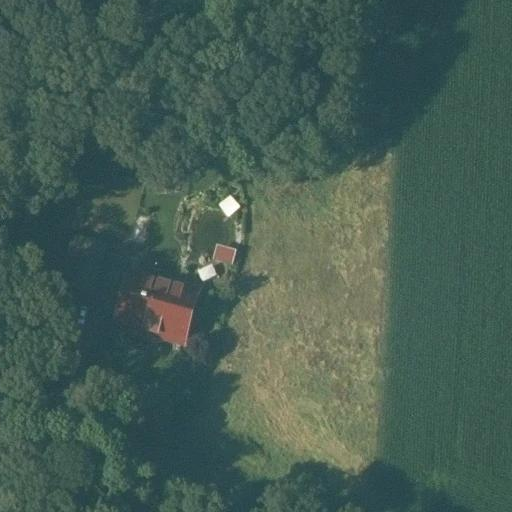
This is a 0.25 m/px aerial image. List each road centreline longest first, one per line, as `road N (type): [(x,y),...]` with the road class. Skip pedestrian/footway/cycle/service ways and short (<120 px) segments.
road 1 (unclassified): [(0,392),(290,511)]
road 2 (unknown): [(131,446),(155,322)]
